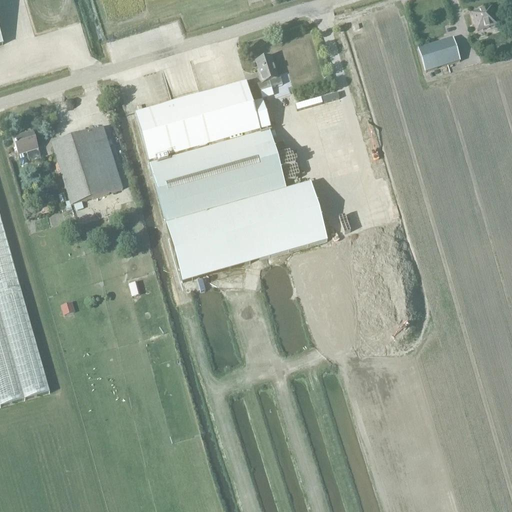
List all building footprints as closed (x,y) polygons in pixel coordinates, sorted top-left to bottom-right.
[(472,15),(477,32),(496,26),(491,9),(472,15)] [(418,50),(425,73),(459,62),(452,39),(418,50)] [(259,77),(261,84),(257,85),(260,93),(271,89),(282,86),(280,78),(277,79),(270,58),(256,63),(260,76),(259,77)] [(184,75),(197,70),(196,65),(182,70),(184,75)] [(269,134),(269,133),(271,132),(270,129),(265,111),(263,103),(262,102),(252,105),(246,84),(199,97),(202,107),(174,115),(172,105),(135,116),(149,165),(183,284),(327,243),(311,184),(286,191),(270,133),(269,134)] [(339,100),(337,94),(321,98),(323,104),(339,100)] [(322,105),(320,99),(295,106),(297,112),(322,105)] [(52,146),(71,207),(122,191),(103,130),(52,146)] [(12,139),(18,157),(26,154),(29,162),(41,158),(33,132),(12,139)] [(38,203),(40,216),(48,215),(47,202),(38,203)] [(0,407),(50,394),(20,288),(0,218),(0,407)] [(128,284),(132,297),(139,295),(136,282),(128,284)] [(72,303),(60,306),(63,317),(75,314),(72,303)]
